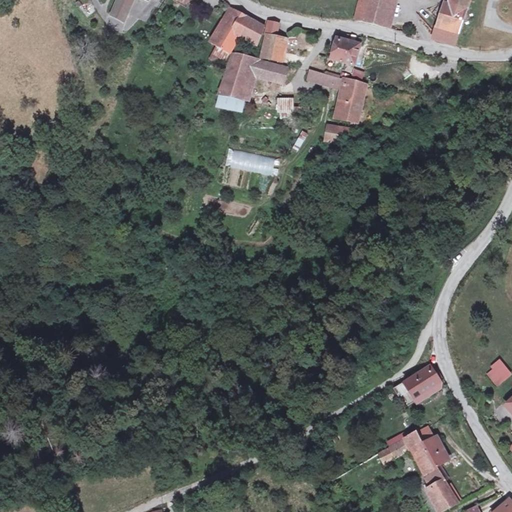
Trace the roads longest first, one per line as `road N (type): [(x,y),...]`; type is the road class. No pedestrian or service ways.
road 1 (residential): [(438,317),(409,371),(265,458),(131,511)]
road 2 (tertiary): [(239,0),(448,53),(511,54)]
road 3 (tertiary): [(438,317),(448,370),(511,485)]
road 4 (tertiary): [(511,195),(449,286),(438,317)]
